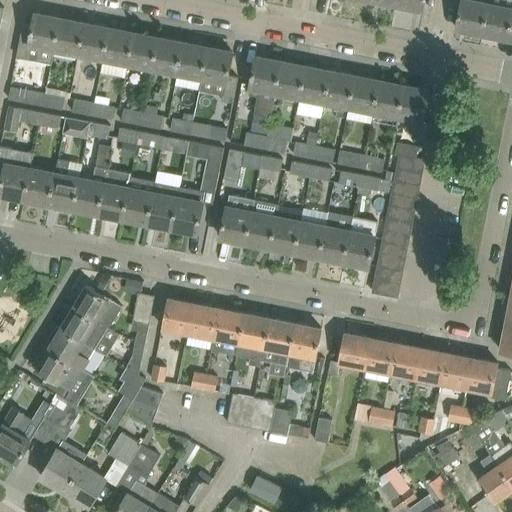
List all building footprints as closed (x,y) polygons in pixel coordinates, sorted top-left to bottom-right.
[(398,0),(397,4),(424,9),(425,0),(398,0)] [(462,0),(457,28),(483,33),(489,3),(475,0),(462,0)] [(511,0),(489,0),(489,3),(483,33),(508,38),(511,16),(511,0)] [(61,18),(36,13),(33,25),(24,23),(17,55),(52,62),(55,48),(61,18)] [(61,18),(55,48),(79,53),(85,22),(61,18)] [(85,22),(79,53),(104,58),(110,27),(85,22)] [(134,32),(110,27),(104,58),(101,71),(126,76),(129,63),(134,32)] [(134,32),(129,63),(153,67),(159,37),(134,32)] [(159,37),(153,67),(177,72),(183,41),(159,37)] [(183,41),(177,72),(202,77),(208,46),(183,41)] [(208,46),(202,77),(200,89),(223,94),(222,99),(234,102),(239,76),(229,74),(233,51),(208,46)] [(251,86),(276,91),(282,61),(257,56),(251,86)] [(282,61),(276,91),(301,96),(307,65),(282,61)] [(307,65),(301,96),(325,101),(331,70),(307,65)] [(10,98),(44,105),(51,68),(42,67),(37,90),(13,85),(10,98)] [(51,68),(44,105),(64,109),(66,98),(70,99),(72,91),(62,89),(63,85),(54,83),(55,75),(50,74),(51,69),(51,68)] [(331,70),(325,101),(350,106),(356,75),(331,70)] [(356,75),(350,106),(374,110),(380,80),(356,75)] [(380,80),(374,110),(399,115),(405,85),(380,80)] [(405,85),(399,115),(424,120),(430,90),(405,85)] [(73,110),(93,114),(97,95),(98,90),(85,87),(82,99),(75,98),(73,110)] [(97,95),(93,114),(113,118),(115,106),(110,104),(111,98),(97,95)] [(20,120),(40,124),(42,111),(9,104),(1,146),(13,148),(16,130),(18,130),(20,120)] [(144,111),(142,124),(162,128),(164,115),(157,114),(159,106),(146,104),(145,111),(144,111)] [(122,120),(142,124),(144,111),(125,107),(122,120)] [(42,111),(40,124),(60,128),(63,115),(42,111)] [(254,113),(251,132),(255,133),(268,136),(271,116),(254,113)] [(88,137),(89,134),(89,133),(87,133),(88,126),(93,127),(94,121),(67,116),(64,132),(88,137)] [(174,117),(172,129),(188,133),(190,127),(194,128),(195,121),(194,121),(180,118),(174,117)] [(89,133),(89,134),(109,137),(112,124),(94,121),(93,127),(88,126),(87,133),(89,133)] [(190,127),(188,133),(211,137),(214,125),(194,121),(195,121),(194,128),(190,127)] [(118,140),(138,143),(136,142),(137,136),(142,137),(143,131),(121,127),(118,140)] [(138,143),(163,148),(165,135),(143,131),(142,137),(137,136),(136,142),(138,143)] [(251,132),(247,132),(245,144),(265,148),(268,136),(255,133),(251,132)] [(165,135),(163,148),(187,152),(185,152),(186,145),(191,146),(192,140),(165,135)] [(287,139),(268,136),(265,148),(285,152),(287,139)] [(294,153),(314,157),(316,145),(296,141),(294,153)] [(373,290),(399,295),(426,158),(416,156),(418,145),(399,141),(396,153),(400,154),(396,171),(389,169),(387,169),(386,178),(387,178),(394,179),(392,192),(383,236),(381,247),(377,271),(373,290)] [(181,186),(173,227),(198,232),(204,201),(214,203),(225,147),(211,144),(203,186),(205,187),(204,190),(181,186)] [(316,145),(314,157),(334,161),(336,149),(316,145)] [(367,146),(363,167),(383,171),(385,158),(380,157),(382,149),(367,146)] [(243,163),(261,167),(261,166),(263,167),(264,161),(260,160),(261,154),(231,148),(225,178),(240,180),(243,163)] [(365,154),(340,150),(338,162),(363,167),(365,154)] [(261,166),(261,167),(262,167),(260,176),(274,179),(276,170),(281,171),(284,158),(261,154),(260,160),(264,161),(263,167),(261,166)] [(59,157),(56,172),(50,203),(74,208),(80,177),(68,174),(71,160),(59,157)] [(291,172),(310,176),(313,163),(293,159),(291,172)] [(0,193),(25,198),(31,167),(6,162),(0,193)] [(313,163),(310,176),(331,180),(333,167),(313,163)] [(80,177),(74,208),(99,212),(108,167),(96,165),(93,179),(80,177)] [(31,167),(25,198),(50,203),(56,172),(31,167)] [(108,167),(99,212),(124,217),(132,174),(132,172),(108,167)] [(340,182),(359,186),(362,173),(342,169),(340,182)] [(362,173),(359,186),(379,190),(381,177),(362,173)] [(132,174),(124,217),(148,222),(156,181),(156,179),(132,174)] [(156,181),(148,222),(173,227),(181,186),(156,181)] [(255,199),(246,241),(271,246),(277,215),(254,211),(256,199),(255,199)] [(252,211),(227,206),(221,236),(246,241),(252,211)] [(277,215),(271,246),(296,251),(301,220),(277,215)] [(301,220),(296,251),(320,256),(326,225),(301,220)] [(326,225),(320,256),(345,260),(351,230),(326,225)] [(351,230),(345,260),(370,265),(374,246),(376,235),(351,230)] [(97,319),(109,326),(111,327),(123,306),(87,284),(74,305),(97,319)] [(139,291),(135,311),(134,319),(150,322),(155,294),(142,292),(141,292),(139,291)] [(163,326),(189,331),(195,302),(169,297),(163,326)] [(195,302),(189,331),(214,336),(220,307),(195,302)] [(74,305),(61,326),(96,347),(109,326),(97,319),(74,305)] [(220,307),(214,336),(240,341),(246,312),(220,307)] [(246,312),(240,341),(237,354),(252,357),(250,363),(262,365),(265,346),(271,317),(246,312)] [(271,317),(265,346),(291,351),(296,322),(271,317)] [(296,322),(291,351),(288,365),(314,370),(322,327),(296,322)] [(511,325),(507,324),(502,350),(511,352),(511,325)] [(61,326),(49,347),(72,361),(83,368),(96,347),(61,326)] [(138,329),(135,342),(136,342),(146,344),(149,332),(138,329)] [(341,361),(366,366),(372,337),(346,332),(340,361),(332,359),(329,372),(338,374),(341,361)] [(372,337),(366,366),(392,371),(397,342),(372,337)] [(146,344),(136,342),(133,354),(128,366),(138,372),(144,356),(146,344)] [(397,342),(392,371),(417,376),(423,347),(397,342)] [(48,376),(44,383),(72,400),(86,408),(66,396),(83,368),(72,361),(49,347),(36,369),(48,376)] [(423,347),(417,376),(442,381),(448,352),(423,347)] [(448,352),(442,381),(440,391),(466,396),(468,386),(473,357),(448,352)] [(468,386),(493,391),(492,396),(506,399),(511,370),(511,369),(498,367),(499,362),(473,357),(468,386)] [(153,378),(165,380),(168,365),(156,363),(153,378)] [(126,381),(120,389),(135,397),(142,385),(143,385),(147,377),(138,372),(128,366),(121,378),(126,381)] [(204,387),(207,372),(196,370),(193,385),(204,387)] [(219,375),(207,372),(204,387),(216,390),(219,375)] [(45,413),(60,422),(72,400),(44,383),(33,376),(28,383),(54,399),(45,413)] [(142,385),(135,397),(159,406),(164,392),(143,385),(142,385)] [(125,393),(108,423),(116,428),(127,410),(135,397),(120,389),(119,390),(125,393)] [(385,407),(384,407),(381,423),(394,425),(397,410),(391,408),(394,390),(388,389),(385,407)] [(228,421),(241,424),(247,395),(233,392),(228,421)] [(247,395),(241,424),(258,428),(263,405),(254,404),(255,396),(247,395)] [(152,425),(159,406),(135,397),(127,410),(152,425)] [(263,405),(258,428),(270,430),(275,407),(276,401),(264,398),(263,405)] [(72,400),(60,422),(73,430),(86,408),(72,400)] [(355,418),(381,423),(384,407),(358,402),(355,418)] [(464,406),(452,403),(449,419),(462,422),(464,406)] [(28,415),(14,406),(0,428),(0,450),(18,461),(41,423),(28,415)] [(476,408),(464,406),(462,422),(472,424),(476,409),(476,408)] [(275,407),(270,430),(313,438),(317,416),(275,407)] [(482,439),(488,447),(498,440),(492,432),(495,429),(496,430),(504,425),(507,420),(506,415),(503,409),(483,418),(472,424),(481,438),(482,439)] [(400,411),(397,426),(398,426),(408,428),(411,413),(400,411)] [(420,430),(433,433),(436,418),(423,415),(420,430)] [(320,416),(316,437),(315,439),(328,441),(333,418),(320,416)] [(142,442),(129,464),(148,476),(162,454),(148,446),(159,427),(153,425),(142,442)] [(110,452),(129,464),(142,442),(123,430),(110,452)] [(177,463),(175,466),(181,469),(183,467),(187,460),(191,463),(201,446),(191,439),(177,463)] [(492,454),(511,482),(511,444),(510,442),(492,454)] [(42,475),(66,489),(83,462),(58,447),(42,475)] [(511,482),(492,454),(491,453),(482,459),(489,470),(479,478),(496,501),(511,490),(511,482)] [(83,462),(66,489),(90,504),(107,477),(83,462)] [(413,511),(408,503),(402,495),(387,474),(379,480),(380,483),(382,486),(381,486),(398,510),(398,511),(413,511)] [(184,496),(198,504),(210,484),(197,475),(184,496)] [(258,475),(251,489),(276,500),(282,486),(258,475)] [(441,475),(431,482),(442,498),(452,491),(441,475)] [(115,511),(146,511),(159,491),(137,478),(129,492),(128,492),(115,511)] [(413,487),(402,495),(408,503),(419,496),(413,487)] [(159,491),(146,511),(176,511),(181,505),(159,491)] [(239,509),(237,511),(253,511),(257,506),(236,496),(228,505),(239,509)] [(354,511),(348,502),(337,510),(338,511),(354,511)]
